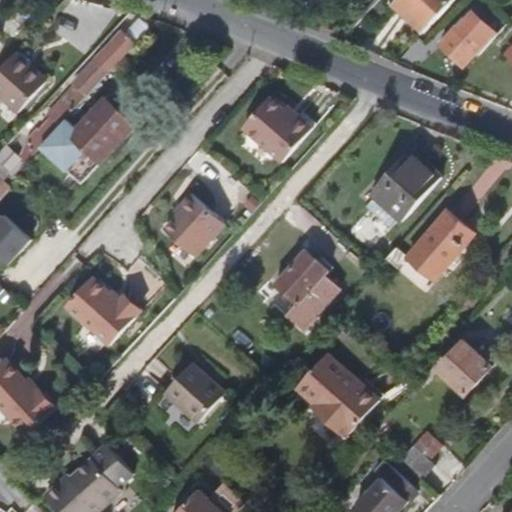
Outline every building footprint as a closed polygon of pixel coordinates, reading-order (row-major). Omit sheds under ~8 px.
[(428,31),(455,0),(401,0),(398,5),(428,31)] [(480,54),(499,33),(474,10),(457,29),(454,26),(440,43),(465,65),(477,52),(480,54)] [(340,38),(344,30),(329,23),(325,32),(340,38)] [(62,127),(138,46),(124,33),(76,85),(78,86),(49,117),(52,119),(61,128),(62,127)] [(0,96),(19,114),(48,82),(17,54),(0,73),(0,96)] [(283,165),(315,130),(300,116),(296,119),(286,109),(273,98),(245,129),(283,165)] [(66,145),(79,156),(86,149),(102,164),(136,127),(107,100),(72,137),(66,145)] [(300,116),(289,106),(286,109),(296,119),(300,116)] [(55,135),(61,128),(52,119),(41,131),(40,129),(29,141),(21,160),(22,161),(10,174),(12,176),(15,178),(55,135)] [(66,145),(72,137),(62,127),(61,128),(55,135),(66,145)] [(22,161),(21,160),(8,148),(0,157),(0,164),(10,174),(22,161)] [(443,180),(410,152),(371,196),(375,199),(397,218),(403,224),(443,180)] [(10,174),(0,164),(0,182),(3,185),(0,187),(0,202),(13,189),(6,183),(12,176),(10,174)] [(165,232),(195,259),(226,227),(192,196),(178,210),(182,214),(165,232)] [(253,199),(245,208),(251,214),(259,206),(253,199)] [(397,218),(375,199),(368,207),(391,226),(397,218)] [(7,211),(0,218),(0,252),(12,263),(36,237),(7,211)] [(409,259),(436,283),(477,236),(450,212),(409,259)] [(436,283),(409,259),(398,250),(389,261),(417,285),(420,280),(431,289),(436,283)] [(277,284),(302,307),(332,274),(307,252),(277,284)] [(67,306),(110,346),(140,315),(120,297),(117,299),(93,278),(67,306)] [(474,334),(466,343),(494,368),(503,358),(474,334)] [(441,370),(470,395),(494,368),(466,343),(441,370)] [(329,411),(321,419),(345,441),(380,402),(328,355),(300,385),(329,411)] [(59,407),(43,388),(42,388),(38,391),(24,376),(7,358),(4,361),(0,364),(0,404),(29,436),(59,407)] [(228,396),(195,366),(168,396),(201,425),(228,396)] [(42,388),(28,373),(24,376),(38,391),(42,388)] [(46,497),(60,511),(99,511),(123,491),(120,488),(134,475),(107,446),(64,485),(62,483),(46,497)] [(438,468),(417,450),(405,463),(426,481),(438,468)] [(383,481),(358,508),(362,511),(401,511),(420,492),(386,461),(376,474),(383,481)] [(219,511),(199,494),(182,511),(219,511)]
